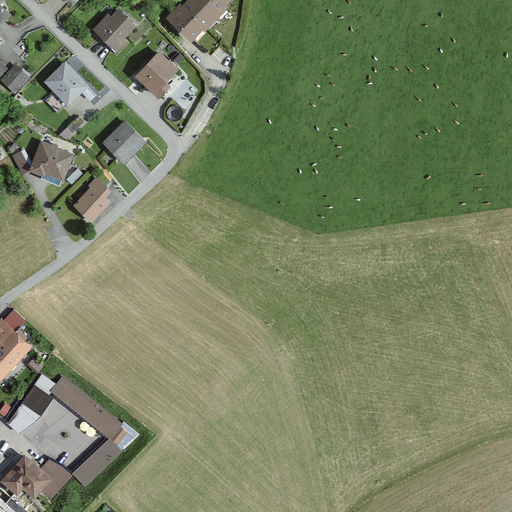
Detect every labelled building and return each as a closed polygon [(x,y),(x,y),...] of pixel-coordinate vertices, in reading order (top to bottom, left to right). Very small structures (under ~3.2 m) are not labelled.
[(184,0),(169,17),(195,41),(231,0),(184,0)] [(0,26),(12,14),(0,2),(0,26)] [(94,30),(119,52),(129,41),(126,38),(137,25),(119,9),(112,17),(108,14),(94,30)] [(136,76),(161,98),(173,85),(169,82),(180,70),(159,51),(136,76)] [(43,82),(66,106),(88,86),(65,61),(43,82)] [(1,82),(15,94),(31,75),(16,63),(1,82)] [(66,134),(86,118),(81,112),(61,128),(66,134)] [(104,143),(125,164),(146,143),(124,122),(104,143)] [(47,173),(65,180),(74,155),(41,142),(31,170),(46,176),(47,173)] [(73,205),(91,223),(111,203),(106,198),(111,193),(96,178),(88,186),(90,188),(73,205)] [(0,375),(3,378),(35,344),(18,328),(26,319),(15,309),(5,319),(3,317),(0,319),(0,375)] [(122,422),(61,376),(49,392),(109,439),(122,422)] [(108,438),(72,474),(85,486),(120,450),(108,438)] [(24,453),(0,481),(18,496),(23,489),(34,498),(40,491),(50,499),(70,475),(49,457),(41,467),(24,453)]
